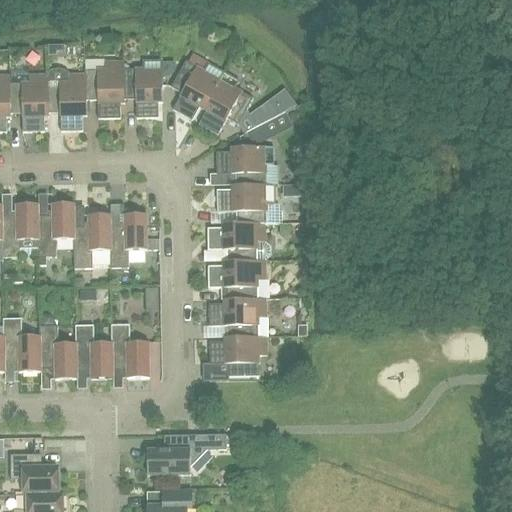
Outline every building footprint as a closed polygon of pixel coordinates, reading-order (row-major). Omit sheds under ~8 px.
[(124,71),(124,102),(136,101),(136,120),(158,120),(158,104),(162,104),(162,62),(143,63),(143,71),(124,71)] [(203,111),(223,74),(208,65),(204,72),(186,62),(171,89),(182,95),(173,111),(192,122),(200,109),(203,111)] [(124,71),(124,63),(105,63),(105,71),(85,72),(85,76),(86,76),(87,102),(98,102),(98,121),(121,120),(120,105),(125,105),(124,102),(124,71)] [(87,117),(87,102),(86,76),(85,76),(85,72),(85,76),(69,76),(68,74),(65,72),(61,70),(55,71),(51,72),(48,73),(49,115),(60,115),(61,133),(83,133),(82,117),(87,117)] [(10,85),(11,116),(22,115),(23,134),(45,134),(44,118),(49,118),(49,115),(48,73),(48,77),(30,77),(30,85),(10,85)] [(238,127),(245,115),(253,100),(235,90),(239,83),(223,74),(203,111),(206,112),(199,126),(218,137),(227,120),(238,127)] [(10,85),(10,77),(0,77),(0,134),(7,134),(6,119),(11,119),(11,116),(10,85)] [(216,154),(217,176),(235,176),(236,187),(274,187),(279,187),(279,167),(274,167),(273,149),(232,149),(232,154),(216,154)] [(236,214),(236,225),(265,225),(265,226),(267,226),(282,225),(281,212),(278,212),(278,206),(274,206),(274,187),(236,187),(232,187),(232,192),(217,192),(217,214),(236,214)] [(52,217),(39,218),(38,206),(39,259),(57,259),(56,241),(74,241),(74,270),(75,270),(74,205),(52,205),(52,217)] [(111,270),(110,216),(88,217),(88,229),(75,229),(74,205),(75,270),(93,270),(93,253),(110,252),(110,270),(111,270)] [(16,218),(3,218),(2,206),(3,260),(21,260),(20,242),(38,242),(38,259),(39,259),(38,206),(16,206),(16,218)] [(111,216),(110,216),(111,270),(129,269),(129,252),(159,251),(159,241),(147,241),(147,216),(124,216),(124,228),(111,228),(111,216)] [(227,252),(227,263),(265,263),(271,257),(271,249),(265,243),(265,226),(265,225),(236,225),(223,225),(223,230),(208,230),(208,252),(227,252)] [(227,301),(258,301),(258,281),(266,281),(265,263),(227,263),(224,263),(224,268),(208,268),(209,290),(227,290),(227,301)] [(228,328),(228,339),(267,339),(266,319),(266,301),(258,301),(227,301),(224,301),(224,306),(209,306),(209,328),(228,328)] [(22,321),(4,321),(5,374),(5,362),(19,362),(19,374),(41,374),(40,328),(39,328),(39,338),(22,338),(22,321)] [(94,327),(76,328),(77,381),(77,369),(91,369),(91,381),(113,380),(112,327),(111,327),(112,345),(94,345),(94,327)] [(130,327),(112,327),(113,380),(113,368),(127,368),(127,380),(149,380),(149,344),(130,344),(130,327)] [(58,328),(40,328),(41,374),(41,369),(55,369),(55,381),(77,381),(76,328),(75,328),(76,345),(58,346),(58,328)] [(229,378),(259,378),(259,357),(267,357),(267,339),(228,339),(225,339),(225,344),(210,344),(210,366),(229,366),(229,378)] [(226,436),(168,437),(168,447),(164,452),(147,452),(148,477),(191,477),(191,469),(207,452),(227,452),(226,436)] [(24,496),(28,496),(58,495),(58,469),(36,470),(35,456),(10,456),(10,481),(24,481),(24,496)] [(192,508),(191,493),(163,493),(163,501),(157,501),(157,508),(148,508),(148,511),(186,511),(187,508),(192,508)] [(28,496),(28,511),(13,511),(12,511),(62,511),(62,495),(58,495),(28,496)]
